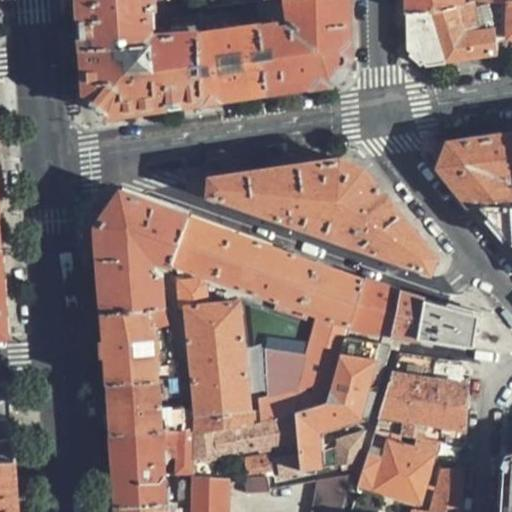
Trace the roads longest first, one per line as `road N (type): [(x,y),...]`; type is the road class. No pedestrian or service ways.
road 1 (residential): [(127,151),(145,180),(171,195),(432,290),(481,262)]
road 2 (unclassified): [(127,151),(381,114)]
road 3 (primary): [(43,160),(57,354)]
road 4 (residential): [(481,262),(394,149),(381,114)]
road 5 (primary): [(57,354),(69,511)]
road 6 (residential): [(381,114),(511,93)]
